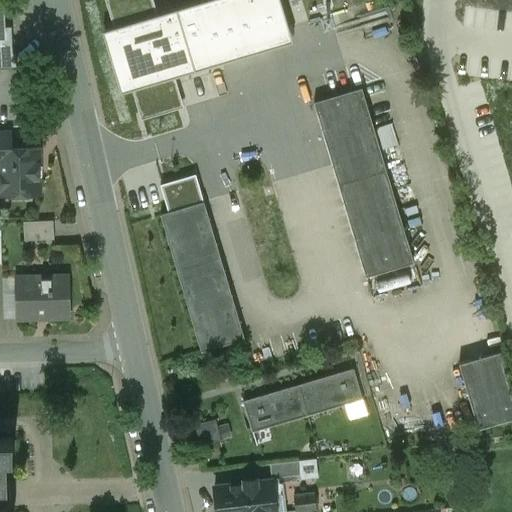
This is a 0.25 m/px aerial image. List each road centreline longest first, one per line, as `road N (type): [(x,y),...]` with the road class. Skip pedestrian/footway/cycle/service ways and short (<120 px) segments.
road 1 (tertiary): [(134,351),(51,0)]
road 2 (tertiary): [(172,511),(134,351)]
road 3 (residential): [(0,354),(134,351)]
